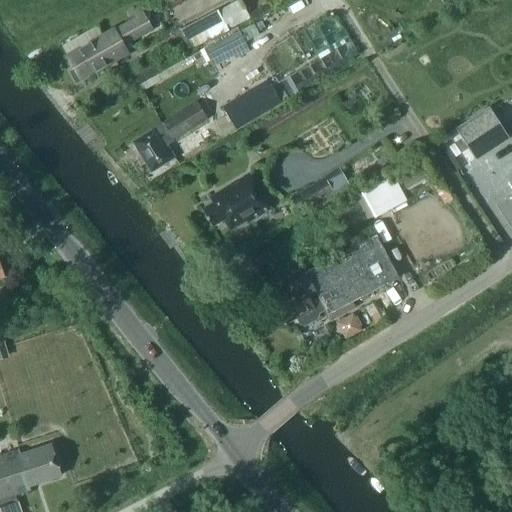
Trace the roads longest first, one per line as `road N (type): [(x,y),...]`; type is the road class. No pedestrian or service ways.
road 1 (secondary): [(234,454),(0,163)]
road 2 (unclassified): [(508,264),(332,0)]
road 3 (residential): [(292,401),(508,264)]
